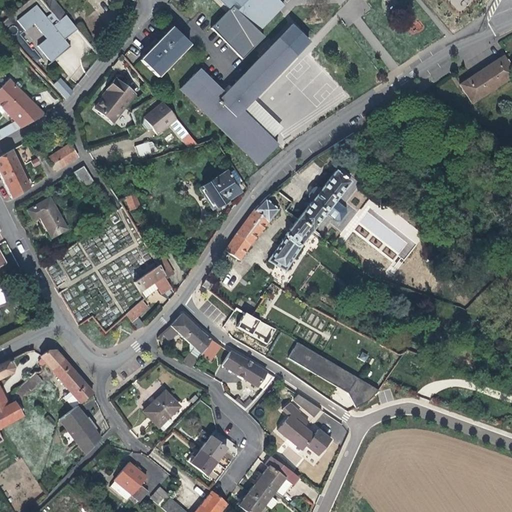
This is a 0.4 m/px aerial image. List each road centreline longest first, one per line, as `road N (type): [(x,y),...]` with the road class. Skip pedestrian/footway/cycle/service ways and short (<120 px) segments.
road 1 (residential): [(178,302),(291,154),(511,21)]
road 2 (residential): [(178,302),(219,339),(361,425)]
road 3 (residential): [(140,344),(214,385),(220,401),(255,430),(255,448),(224,487)]
road 4 (residential): [(361,425),(408,409),(511,443)]
road 5 (residential): [(67,108),(152,8)]
road 6 (residential): [(60,322),(0,208)]
